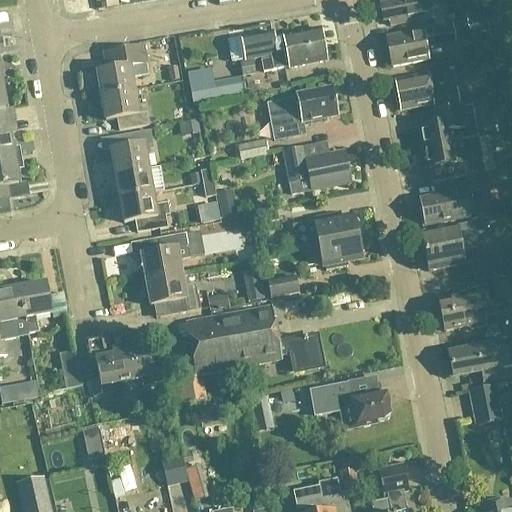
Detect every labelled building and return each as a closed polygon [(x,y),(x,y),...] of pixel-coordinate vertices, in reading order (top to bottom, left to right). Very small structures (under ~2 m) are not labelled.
[(380,8),(383,25),(389,24),(390,29),(432,21),(427,0),(394,0),(389,1),(389,6),(380,8)] [(494,11),(465,16),(468,29),(497,23),(494,11)] [(387,41),(392,70),(392,71),(427,64),(425,50),(453,44),(450,30),(422,36),(422,34),(387,41)] [(260,61),(323,49),(320,31),(282,39),(273,41),(272,34),(240,40),(245,64),(260,61)] [(100,100),(133,94),(130,81),(147,78),(142,49),(102,56),(105,74),(96,76),(100,100)] [(260,63),(263,75),(288,70),(288,72),(326,64),(323,49),(260,61),(261,63),(260,63)] [(456,92),(448,94),(445,80),(456,78),(454,65),(426,70),(427,78),(395,84),(401,115),(433,109),(434,113),(460,108),(456,92)] [(189,86),(193,107),(225,102),(221,81),(189,86)] [(270,128),(283,126),(286,142),(305,139),(302,126),(337,119),(331,91),(296,98),(296,102),(266,108),(270,128)] [(133,94),(100,100),(105,124),(116,122),(118,134),(147,129),(145,118),(137,119),(133,94)] [(511,102),(503,104),(506,120),(511,118),(511,102)] [(430,117),(432,129),(418,131),(422,152),(457,145),(455,134),(468,132),(466,123),(474,121),(472,109),(430,117)] [(142,148),(150,147),(148,135),(119,140),(121,152),(110,154),(114,179),(147,173),(142,148)] [(0,164),(16,162),(11,136),(0,138),(0,164)] [(456,179),(484,174),(478,141),(457,145),(422,152),(425,172),(454,167),(456,179)] [(263,143),(235,148),(238,164),(266,158),(263,143)] [(290,198),(310,194),(350,186),(344,155),(316,160),(314,148),(281,154),(290,198)] [(499,151),(488,152),(490,185),(501,185),(499,151)] [(20,187),(16,162),(0,164),(0,203),(9,202),(6,189),(20,187)] [(210,172),(200,174),(203,187),(213,185),(210,172)] [(151,197),(147,173),(114,179),(119,202),(151,197)] [(420,203),(425,229),(470,221),(468,210),(489,206),(484,179),(462,182),(464,191),(444,195),(436,196),(437,200),(420,203)] [(213,185),(203,187),(205,200),(214,199),(215,198),(213,185)] [(153,209),(151,197),(119,202),(123,227),(135,225),(137,237),(166,231),(164,219),(169,218),(166,206),(153,209)] [(184,212),(185,231),(205,230),(205,211),(184,212)] [(254,229),(277,224),(275,212),(251,217),(254,229)] [(296,252),(309,249),(357,240),(357,238),(360,237),(357,224),(354,224),(353,219),(338,222),(337,216),(314,220),(315,226),(313,227),(313,229),(307,231),(306,225),(292,228),(296,252)] [(457,230),(421,237),(428,275),(464,268),(457,230)] [(146,284),(180,278),(178,263),(189,261),(185,236),(156,242),(158,255),(141,258),(146,284)] [(358,242),(357,240),(309,249),(311,261),(319,259),(321,269),(323,268),(325,274),(347,270),(346,264),(361,261),(360,256),(363,255),(361,242),(358,242)] [(511,257),(471,265),(475,284),(511,276),(511,257)] [(195,288),(183,290),(180,278),(146,284),(150,309),(157,308),(160,321),(201,313),(198,298),(197,299),(195,288)] [(294,280),(266,285),(270,302),(297,296),(294,280)] [(438,303),(441,319),(497,308),(498,311),(511,308),(511,281),(493,285),(494,292),(438,303)] [(25,327),(28,339),(38,336),(35,321),(52,318),(46,287),(20,292),(26,327),(25,327)] [(28,339),(25,327),(26,327),(20,292),(0,295),(0,326),(13,324),(16,341),(28,339)] [(205,300),(208,314),(228,310),(225,296),(205,300)] [(342,322),(362,320),(361,306),(341,308),(342,322)] [(511,308),(498,311),(497,308),(441,319),(444,334),(467,330),(470,332),(485,330),(485,326),(496,324),(496,320),(500,320),(504,338),(511,336),(511,308)] [(271,309),(184,326),(194,379),(281,363),(281,359),(290,357),(294,375),(321,370),(315,340),(278,347),(271,309)] [(120,367),(144,363),(141,353),(146,352),(142,333),(120,337),(124,355),(118,357),(120,367)] [(120,367),(118,357),(111,358),(107,341),(85,346),(88,363),(93,362),(95,372),(120,367)] [(504,347),(489,350),(489,349),(481,351),(481,352),(448,358),(453,381),(481,375),(483,384),(510,379),(504,347)] [(73,356),(57,359),(64,393),(80,390),(73,356)] [(120,367),(124,385),(137,382),(139,391),(157,387),(153,371),(146,372),(144,363),(120,367)] [(120,367),(95,372),(97,382),(88,384),(92,400),(107,397),(106,389),(124,385),(120,367)] [(347,387),(325,391),(307,395),(312,420),(340,414),(344,433),(386,424),(389,419),(385,396),(350,403),(347,387)] [(495,390),(471,395),(478,430),(502,425),(495,390)] [(249,402),(256,435),(271,432),(265,399),(249,402)] [(183,457),(180,442),(160,447),(163,461),(183,457)] [(181,459),(160,464),(166,488),(186,484),(181,459)] [(381,498),(387,497),(388,502),(371,506),(372,511),(404,511),(401,495),(406,494),(401,469),(377,474),(381,498)] [(338,474),(342,496),(344,496),(345,498),(357,496),(353,472),(338,474)] [(47,511),(41,483),(17,488),(22,511),(47,511)] [(317,487),(318,491),(322,511),(347,511),(345,498),(344,496),(342,496),(339,497),(336,483),(317,487)] [(119,484),(109,486),(113,503),(123,501),(119,484)] [(322,511),(318,491),(292,496),(295,511),(322,511)]
